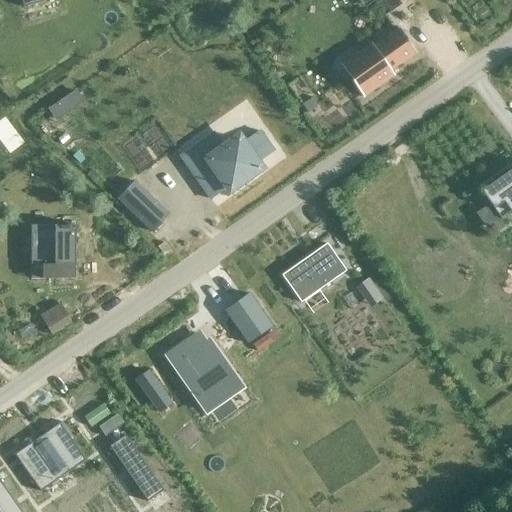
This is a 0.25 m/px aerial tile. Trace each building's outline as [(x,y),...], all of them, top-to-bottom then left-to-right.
[(383,0),(393,13),(411,0),(383,0)] [(391,71),(416,53),(398,28),(397,28),(398,30),(374,47),(372,43),(362,50),(362,51),(354,57),(357,61),(356,62),(361,68),(349,77),(355,85),(363,98),(395,76),(391,71)] [(83,103),(75,92),(68,96),(76,108),(83,103)] [(68,101),(37,121),(46,135),(77,115),(68,101)] [(228,187),(230,190),(259,169),(256,164),(273,152),(259,131),(242,144),(238,139),(210,159),(199,144),(181,157),(211,199),(228,187)] [(101,184),(136,217),(152,199),(118,166),(101,184)] [(501,220),(511,211),(511,169),(481,192),(501,220)] [(31,226),(31,265),(75,265),(75,226),(31,226)] [(301,303),(346,271),(326,244),(281,276),(301,303)] [(369,279),(358,287),(365,297),(377,289),(369,279)] [(225,311),(248,344),(272,328),(248,294),(225,311)] [(41,349),(65,334),(52,313),(28,328),(41,349)] [(267,336),(253,346),(258,352),(271,343),(267,336)] [(188,341),(167,356),(207,413),(241,388),(208,342),(195,351),(188,341)] [(148,372),(135,381),(152,405),(166,396),(148,372)] [(103,405),(84,418),(91,427),(109,414),(103,405)] [(118,414),(99,428),(105,437),(124,424),(118,414)] [(14,455),(40,492),(86,460),(60,423),(14,455)] [(122,465),(148,502),(164,491),(138,454),(122,465)] [(22,511),(0,480),(0,511),(22,511)]
